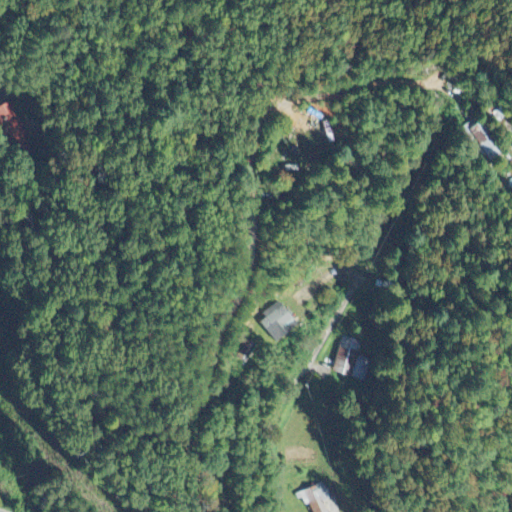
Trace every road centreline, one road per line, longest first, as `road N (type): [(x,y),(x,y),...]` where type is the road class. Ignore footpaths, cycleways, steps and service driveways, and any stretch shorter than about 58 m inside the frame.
road 1 (residential): [(0,103),(172,347),(207,368),(255,359),(256,159),(231,61),(183,0)]
road 2 (residential): [(272,511),(266,438),(276,406),(344,300),(349,274),(330,272)]
road 3 (residential): [(207,368),(245,511)]
